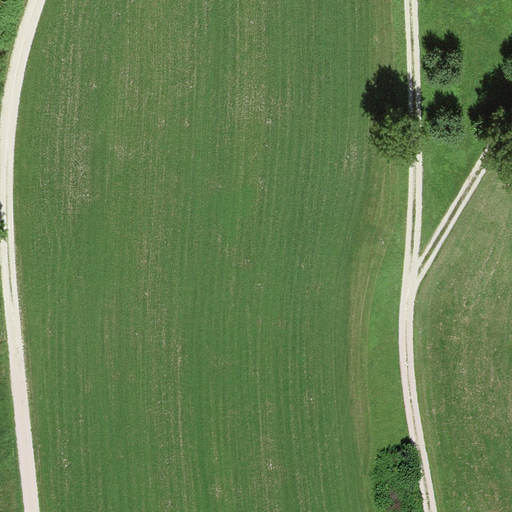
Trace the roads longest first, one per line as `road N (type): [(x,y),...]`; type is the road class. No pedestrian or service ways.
road 1 (track): [(33,511),(7,175),(16,81),(39,0)]
road 2 (track): [(405,0),(414,201),(400,355),(428,511)]
road 3 (track): [(405,279),(511,113)]
